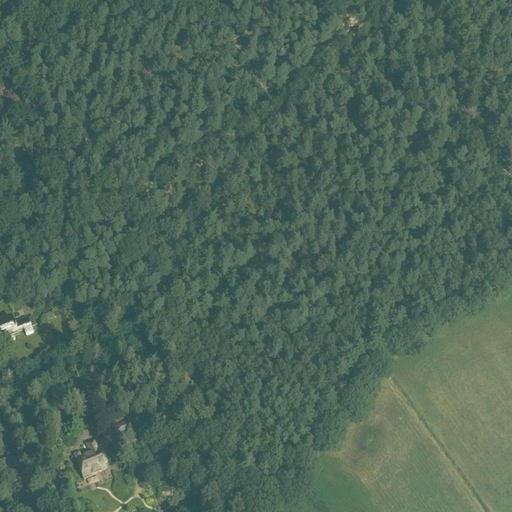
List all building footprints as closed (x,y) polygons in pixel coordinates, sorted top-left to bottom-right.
[(42,317),(43,321),(55,317),(53,313),(42,317)] [(0,322),(0,342),(18,335),(17,334),(24,331),(27,338),(34,335),(27,318),(13,324),(11,318),(0,322)] [(102,413),(106,425),(115,422),(111,410),(102,413)] [(129,445),(140,440),(135,428),(137,427),(134,419),(114,428),(117,435),(124,432),(129,445)] [(76,460),(84,481),(95,477),(94,475),(107,470),(99,451),(98,451),(95,442),(87,446),(90,454),(76,460)]
